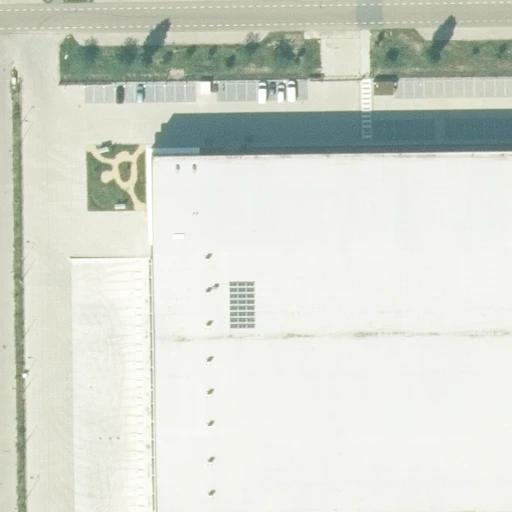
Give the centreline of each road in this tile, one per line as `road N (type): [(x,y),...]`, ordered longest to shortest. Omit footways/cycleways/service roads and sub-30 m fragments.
road 1 (unclassified): [(0,16),(511,9)]
road 2 (unknown): [(312,12),(312,125),(511,121)]
